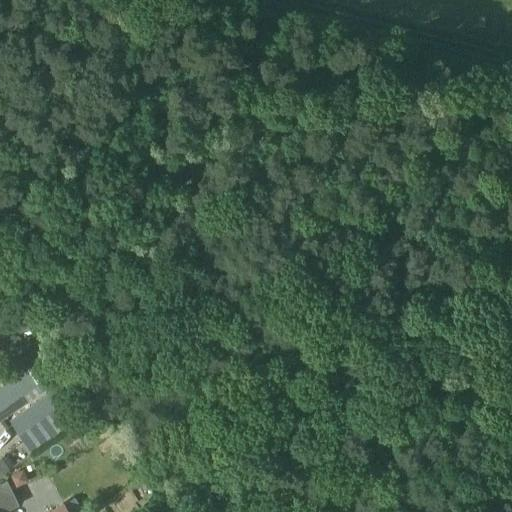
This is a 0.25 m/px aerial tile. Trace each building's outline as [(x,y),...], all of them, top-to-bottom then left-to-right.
[(32,325),(35,322),(25,308),(23,309),(10,318),(20,333),(32,325)] [(52,314),(32,326),(42,341),(61,330),(52,314)] [(0,388),(0,421),(59,381),(44,359),(0,388)] [(10,420),(30,449),(78,418),(59,388),(51,393),(10,420)] [(0,475),(10,468),(2,456),(0,457),(0,475)] [(0,511),(19,504),(8,479),(0,482),(0,511)] [(71,511),(64,501),(47,511),(71,511)]
